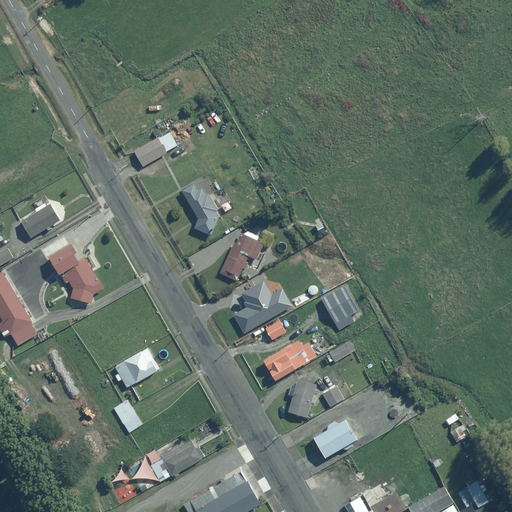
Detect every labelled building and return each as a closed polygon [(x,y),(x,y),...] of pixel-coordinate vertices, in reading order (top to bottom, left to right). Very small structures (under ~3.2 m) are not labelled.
[(133,151),(135,154),(142,166),(165,153),(157,137),(133,151)] [(192,183),(191,184),(181,190),(197,217),(192,227),(209,236),(219,217),(216,212),(218,210),(207,193),(205,194),(201,187),(197,190),(192,183)] [(19,220),(20,222),(29,238),(60,221),(50,203),(19,220)] [(239,230),(233,243),(219,273),(235,280),(241,268),(245,269),(248,262),(245,261),(247,256),(255,259),(263,242),(256,239),(258,235),(245,228),(243,232),(239,230)] [(72,290),(69,298),(89,303),(93,294),(103,288),(96,276),(95,277),(84,256),(76,260),(72,252),(74,251),(69,241),(68,242),(46,255),(57,275),(61,272),(72,290)] [(0,250),(0,264),(12,257),(6,247),(2,249),(0,250)] [(1,270),(0,270),(0,317),(18,346),(37,334),(30,323),(33,321),(1,270)] [(267,327),(265,328),(271,340),(286,331),(277,316),(265,323),(267,327)] [(261,359),(263,363),(273,381),(316,356),(307,341),(301,345),(297,338),(261,359)] [(348,340),(345,341),(328,352),(334,362),(354,349),(348,340)] [(146,345),(137,351),(113,365),(118,372),(113,375),(117,382),(121,379),(126,387),(159,367),(146,345)] [(298,378),(296,383),(287,411),(306,417),(316,384),(298,378)] [(321,393),(324,399),(329,408),(345,399),(337,384),(321,393)] [(113,408),(115,411),(129,432),(143,423),(128,399),(113,408)] [(399,413),(398,411),(397,410),(396,409),(395,409),(393,409),(392,410),(391,411),(391,412),(390,414),(391,415),(391,416),(392,417),(394,418),(395,418),(396,417),(398,417),(399,415),(399,414),(399,413)] [(329,458),(345,449),(349,450),(354,447),(356,443),(361,440),(349,420),(343,423),(336,422),(330,425),(329,431),(317,438),(329,458)] [(464,425),(452,432),(458,442),(468,436),(465,431),(467,430),(464,425)] [(149,464),(153,471),(160,482),(176,472),(177,473),(205,456),(190,432),(181,437),(158,451),(161,455),(160,456),(160,457),(149,464)] [(124,503),(127,501),(140,493),(120,460),(106,469),(102,471),(124,503)] [(250,511),(265,504),(244,471),(227,481),(226,478),(221,480),(223,483),(215,488),(214,487),(210,488),(211,490),(185,504),(189,511),(250,511)] [(392,494),(385,484),(384,481),(366,492),(373,503),(375,501),(376,503),(392,494)] [(488,511),(485,506),(494,502),(487,491),(489,490),(485,485),(484,485),(482,481),(460,493),(469,508),(461,511),(488,511)] [(413,511),(440,511),(456,503),(446,486),(410,507),(413,511)]
